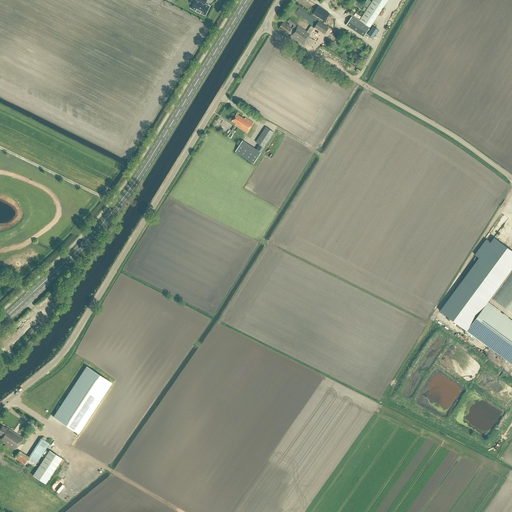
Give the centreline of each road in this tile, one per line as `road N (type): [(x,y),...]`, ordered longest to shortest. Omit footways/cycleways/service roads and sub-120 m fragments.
road 1 (unclassified): [(0,405),(61,355),(262,27)]
road 2 (primary): [(0,322),(116,206),(246,0)]
road 3 (unclassified): [(511,178),(457,137),(262,27)]
